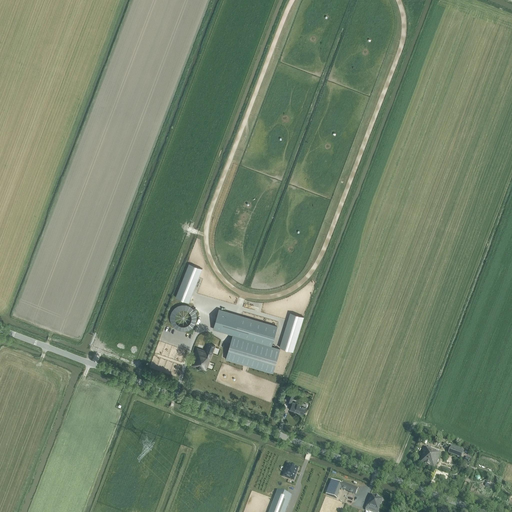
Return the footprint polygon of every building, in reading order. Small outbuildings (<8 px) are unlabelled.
[(189,264),(176,297),(189,302),(202,269),(189,264)] [(169,324),(190,333),(199,310),(177,301),(169,324)] [(219,310),(213,329),(233,335),(226,359),(273,373),(280,349),(271,346),(277,327),(219,310)] [(290,313),(280,347),(293,351),(304,317),(290,313)] [(215,345),(208,343),(205,351),(201,349),(201,350),(197,349),(191,365),(206,371),(215,345)] [(90,387),(89,386),(89,385),(88,385),(87,385),(84,384),(80,395),(86,397),(90,387)] [(87,398),(84,407),(99,413),(103,403),(87,398)] [(290,410),(303,414),(307,405),(306,404),(303,403),(302,404),(302,406),(293,403),(290,410)] [(120,414),(113,412),(109,422),(116,424),(120,414)] [(428,448),(426,447),(420,463),(435,468),(440,453),(431,449),(431,447),(429,446),(428,448)] [(451,446),(448,453),(457,457),(459,452),(461,453),(462,450),(451,446)] [(288,464),(283,476),(294,480),(299,468),(288,464)] [(343,482),(342,484),(332,480),(326,494),(336,499),(340,489),(356,495),(358,489),(343,482)] [(278,490),(269,511),(285,511),(292,495),(278,490)] [(266,504),(271,506),(274,497),(269,495),(266,504)] [(382,499),(371,495),(366,507),(378,511),(382,499)]
